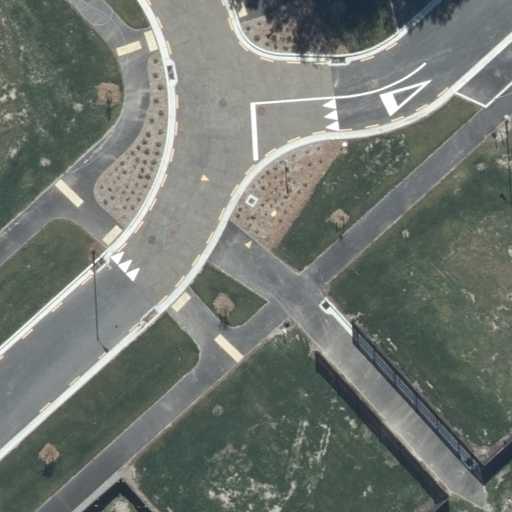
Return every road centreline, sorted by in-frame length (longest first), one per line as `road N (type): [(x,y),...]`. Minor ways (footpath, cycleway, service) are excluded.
road 1 (residential): [(216,104),(208,163),(160,253),(0,402)]
road 2 (residential): [(216,104),(388,86),(494,0)]
